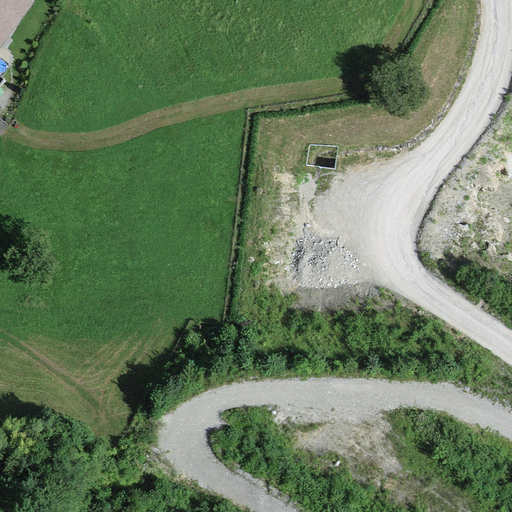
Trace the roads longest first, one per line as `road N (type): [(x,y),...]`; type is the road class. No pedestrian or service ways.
road 1 (track): [(511,425),(406,396),(219,401),(182,429),(180,440),(302,511)]
road 2 (track): [(511,28),(498,72),(435,128),(385,195),(409,274),(511,345)]
